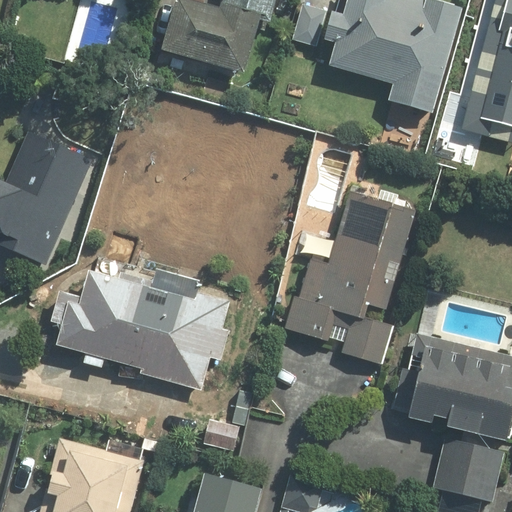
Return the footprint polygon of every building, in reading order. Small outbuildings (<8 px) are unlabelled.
[(220,0),(216,14),(172,2),(157,57),(242,80),(257,28),(266,30),(274,0),(220,0)] [(332,13),(298,5),(289,45),(322,52),(323,49),(332,51),(326,72),(388,89),(383,106),(430,119),(459,15),(404,0),(345,0),(340,19),(331,17),(332,13)] [(511,0),(490,0),(457,136),(511,149),(511,0)] [(0,241),(3,243),(0,251),(0,253),(45,272),(91,161),(25,134),(5,184),(0,182),(0,241)] [(299,301),(290,299),(280,333),(326,348),(328,342),(344,346),(340,357),(379,369),(392,328),(364,320),(367,310),(382,315),(414,209),(352,190),(337,240),(310,232),(301,262),(310,264),(299,301)] [(196,294),(193,304),(182,301),(184,293),(106,272),(104,280),(86,275),(78,303),(56,297),(47,329),(56,331),(51,350),(81,359),(79,366),(103,373),(105,365),(140,375),(139,378),(211,398),(228,334),(221,332),(229,304),(196,294)] [(404,414),(402,428),(440,436),(428,491),(488,504),(500,448),(507,450),(511,425),(511,359),(414,339),(408,370),(401,369),(392,411),(404,414)] [(129,511),(143,460),(59,437),(38,511),(129,511)] [(250,511),(256,487),(202,474),(193,511),(250,511)]
